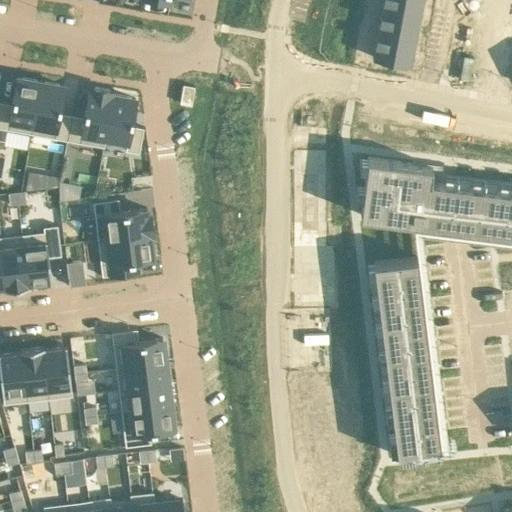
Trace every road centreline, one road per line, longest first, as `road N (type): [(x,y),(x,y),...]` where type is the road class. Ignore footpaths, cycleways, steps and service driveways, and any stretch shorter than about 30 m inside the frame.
road 1 (residential): [(198,54),(511,117)]
road 2 (residential): [(163,48),(157,80),(181,297)]
road 3 (residential): [(209,511),(181,297)]
road 4 (residential): [(0,318),(181,297)]
road 5 (residential): [(0,20),(163,48)]
